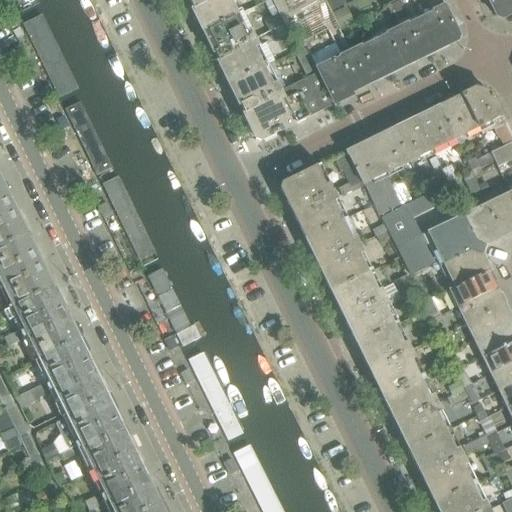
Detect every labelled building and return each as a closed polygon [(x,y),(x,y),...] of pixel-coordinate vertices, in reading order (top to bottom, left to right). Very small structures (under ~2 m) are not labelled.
[(238,15),(230,0),(186,0),(203,32),(238,15)] [(283,23),(319,5),(319,4),(316,0),(273,0),(271,1),(279,17),(283,23)] [(345,6),(342,0),(323,0),(324,1),(330,13),(345,6)] [(511,14),(511,0),(487,0),(497,18),(502,20),(511,14)] [(403,10),(398,1),(386,7),(390,16),(403,10)] [(459,37),(445,8),(445,7),(444,4),(433,10),(434,13),(421,19),(437,52),(457,42),(459,37)] [(353,21),(346,6),(331,14),(338,29),(353,21)] [(264,68),(256,51),(260,49),(256,39),(252,32),(248,34),(238,15),(203,32),(229,87),(273,64),(264,68)] [(374,23),(371,15),(363,19),(367,26),(374,23)] [(39,17),(21,26),(58,100),(76,91),(39,17)] [(284,26),(283,23),(279,17),(264,25),(269,33),(284,26)] [(437,52),(421,19),(409,25),(408,23),(397,28),(414,63),(437,52)] [(414,63),(397,28),(386,33),(388,36),(374,42),(390,75),(414,63)] [(390,75),(374,42),(363,48),(362,46),(350,51),(367,86),(390,75)] [(305,48),(302,43),(292,48),(295,53),(305,48)] [(367,86),(350,51),(340,57),(334,45),(325,50),(327,54),(312,62),(316,69),(318,73),(334,106),(353,97),(351,94),(367,86)] [(316,73),(305,50),(295,55),(306,78),(316,73)] [(261,142),(334,106),(318,73),(286,89),(273,64),(229,87),(255,140),(261,142)] [(54,96),(49,85),(41,89),(42,90),(47,100),(54,96)] [(511,142),(511,138),(491,96),(475,90),(462,97),(478,130),(479,129),(482,136),(493,130),(498,141),(500,140),(503,147),(511,142)] [(478,130),(462,97),(439,108),(456,141),(478,130)] [(79,102),(64,110),(96,174),(111,167),(79,102)] [(456,141),(439,108),(416,119),(432,152),(456,141)] [(432,152),(416,119),(393,131),(410,163),(432,152)] [(392,172),(410,163),(393,131),(370,142),(401,205),(408,201),(401,188),(399,186),(392,172)] [(401,205),(370,142),(347,153),(361,184),(379,217),(402,206),(401,205)] [(511,142),(503,147),(490,153),(498,168),(508,163),(510,168),(511,166),(511,142)] [(361,184),(347,153),(334,160),(340,172),(342,172),(348,185),(351,189),(361,184)] [(474,173),(494,163),(489,155),(470,165),(474,173)] [(440,168),(436,159),(429,162),(433,170),(440,168)] [(457,179),(451,167),(442,171),(448,183),(457,179)] [(334,195),(326,177),(322,179),(316,168),(282,185),(280,190),(292,215),(334,195)] [(479,190),(471,174),(462,178),(469,195),(479,190)] [(117,178),(101,186),(140,268),(156,260),(117,178)] [(0,248),(27,236),(14,211),(1,183),(0,183),(0,248)] [(489,190),(486,183),(479,187),(482,194),(489,190)] [(353,193),(351,189),(348,185),(338,190),(342,198),(353,193)] [(511,232),(511,197),(510,193),(487,204),(503,237),(511,232)] [(343,222),(338,212),(342,210),(334,195),(292,215),(305,240),(343,222)] [(476,243),(462,217),(457,208),(445,214),(449,223),(428,233),(435,247),(431,249),(423,235),(421,236),(413,220),(433,209),(427,195),(406,206),(380,219),(396,249),(410,276),(410,277),(432,266),(435,272),(445,267),(465,257),(481,262),(484,260),(481,255),(484,246),(476,243)] [(111,215),(106,204),(98,208),(103,219),(111,215)] [(503,237),(487,204),(462,217),(476,243),(484,246),(503,237)] [(360,245),(353,231),(349,233),(343,222),(305,240),(317,266),(360,245)] [(386,232),(383,226),(373,232),(376,238),(386,232)] [(389,239),(386,232),(376,238),(379,244),(389,239)] [(53,289),(40,263),(27,236),(0,248),(0,294),(8,311),(53,289)] [(368,274),(364,264),(368,262),(360,245),(317,266),(330,293),(368,274)] [(456,290),(490,273),(484,260),(481,262),(465,257),(445,267),(456,290)] [(161,271),(145,279),(174,337),(190,330),(161,271)] [(458,310),(496,291),(492,284),(495,283),(490,273),(456,290),(449,293),(458,310)] [(343,319),(411,286),(406,277),(394,283),(399,292),(397,293),(393,285),(382,291),(378,283),(374,285),(368,274),(330,293),(343,319)] [(395,327),(389,316),(393,314),(390,306),(415,293),(411,286),(343,319),(356,346),(395,327)] [(82,340),(75,327),(72,329),(59,302),(61,301),(55,290),(54,291),(53,289),(8,311),(34,364),(82,340)] [(466,327),(504,309),(503,305),(505,304),(501,295),(498,296),(496,291),(458,310),(466,327)] [(440,317),(432,301),(422,306),(430,323),(440,317)] [(475,344),(511,325),(511,324),(504,309),(466,327),(475,344)] [(449,334),(440,317),(430,323),(433,329),(439,339),(449,334)] [(482,360),(511,346),(511,325),(475,344),(482,360)] [(412,351),(404,335),(399,337),(395,327),(356,346),(369,372),(412,351)] [(439,339),(433,329),(421,335),(426,345),(439,339)] [(7,344),(18,339),(15,333),(4,339),(7,344)] [(9,349),(20,343),(18,339),(7,344),(9,349)] [(175,349),(170,339),(164,342),(169,352),(175,349)] [(98,381),(90,365),(85,354),(88,353),(82,340),(34,364),(62,421),(110,397),(101,380),(98,381)] [(454,353),(448,341),(440,345),(446,356),(454,353)] [(490,376),(511,364),(511,346),(482,360),(490,376)] [(420,379),(416,369),(420,367),(412,351),(369,372),(382,398),(420,379)] [(462,369),(454,353),(446,356),(447,357),(451,365),(455,372),(462,369)] [(201,354),(186,361),(226,442),(241,435),(201,354)] [(451,365),(447,357),(434,364),(438,371),(451,365)] [(498,392),(511,385),(511,364),(490,376),(498,392)] [(470,385),(462,369),(455,372),(458,379),(462,389),(470,385)] [(193,382),(188,371),(180,375),(186,386),(193,382)] [(438,404),(430,388),(426,391),(420,379),(382,398),(395,425),(438,404)] [(464,392),(462,389),(458,379),(445,385),(451,398),(464,392)] [(479,402),(470,385),(462,389),(464,392),(467,399),(471,406),(479,402)] [(506,408),(511,405),(511,385),(498,392),(506,408)] [(41,387),(30,392),(33,397),(44,391),(41,387)] [(46,396),(44,391),(33,397),(35,402),(46,396)] [(9,398),(7,392),(0,395),(0,400),(1,402),(9,398)] [(36,403),(35,402),(33,397),(30,392),(15,399),(21,410),(36,403)] [(451,408),(467,399),(464,392),(451,398),(447,400),(451,408)] [(136,451),(130,438),(127,439),(113,412),(117,411),(110,397),(62,421),(56,425),(57,426),(56,426),(67,449),(68,448),(69,451),(75,447),(88,474),(136,451)] [(12,403),(9,398),(1,402),(1,403),(3,407),(12,403)] [(15,408),(12,403),(3,407),(5,409),(6,413),(15,408)] [(447,433),(441,422),(446,419),(438,404),(395,425),(408,452),(447,433)] [(17,414),(15,408),(6,413),(9,418),(17,414)] [(20,419),(17,414),(9,418),(11,423),(20,419)] [(0,433),(12,428),(6,415),(0,418),(0,433)] [(497,434),(488,418),(482,421),(478,423),(485,437),(487,440),(497,434)] [(23,425),(20,419),(11,423),(14,429),(23,425)] [(25,430),(23,425),(14,429),(17,434),(25,430)] [(21,446),(13,430),(0,437),(0,438),(7,452),(21,446)] [(28,436),(25,430),(17,434),(19,440),(28,436)] [(464,457),(456,440),(451,443),(447,433),(408,452),(421,478),(464,457)] [(506,451),(497,434),(487,440),(489,445),(493,452),(495,457),(506,451)] [(31,441),(28,436),(19,440),(22,445),(31,441)] [(489,445),(487,440),(485,437),(463,449),(467,457),(474,453),(489,445)] [(33,446),(31,441),(22,445),(23,446),(25,451),(33,446)] [(59,455),(54,445),(40,451),(46,462),(59,455)] [(478,459),(492,452),(493,452),(489,445),(474,453),(478,459)] [(36,452),(33,446),(25,451),(27,456),(36,452)] [(279,511),(247,448),(232,455),(259,511),(279,511)] [(75,456),(72,450),(61,455),(64,461),(75,456)] [(144,511),(162,504),(156,491),(152,492),(139,465),(142,464),(136,451),(88,474),(106,511),(144,511)] [(511,460),(506,451),(495,457),(500,466),(511,460)] [(39,457),(36,452),(27,456),(30,461),(39,457)] [(41,463),(39,457),(30,461),(32,464),(33,467),(41,463)] [(472,485),(467,475),(472,473),(464,457),(421,478),(434,504),(472,485)] [(237,471),(232,461),(224,465),(229,475),(237,471)] [(44,468),(41,463),(33,467),(35,472),(44,468)] [(47,474),(44,468),(35,472),(38,478),(47,474)] [(49,479),(47,474),(38,478),(40,482),(41,483),(49,479)] [(67,484),(61,474),(55,477),(60,488),(67,484)] [(52,484),(49,479),(41,483),(44,489),(52,484)] [(55,490),(52,484),(44,489),(46,494),(55,490)] [(490,510),(508,501),(511,499),(511,490),(511,488),(486,501),(482,494),(477,496),(472,485),(434,504),(437,511),(486,511),(490,510)] [(57,495),(55,490),(46,494),(49,499),(57,495)] [(60,501),(57,495),(49,499),(50,501),(52,505),(60,501)] [(87,508),(98,502),(96,497),(84,503),(87,508)] [(88,511),(90,511),(101,507),(98,502),(87,508),(88,511)]
